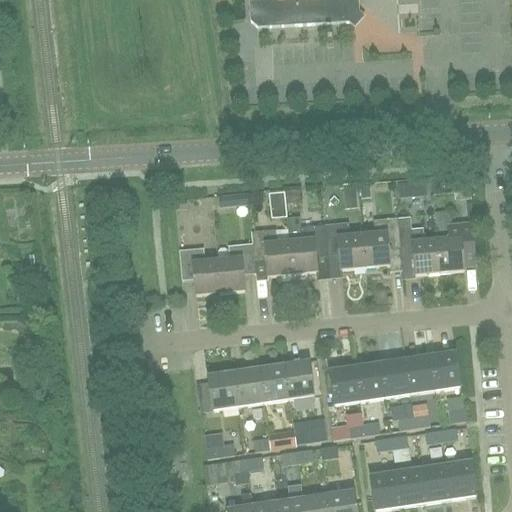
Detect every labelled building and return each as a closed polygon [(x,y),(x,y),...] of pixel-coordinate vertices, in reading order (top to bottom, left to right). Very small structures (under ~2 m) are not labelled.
[(248,0),(250,23),(257,30),(349,24),(359,13),(358,0),(248,0)] [(433,198),(454,195),(453,179),(432,181),(433,198)] [(271,206),(285,205),(284,195),(270,196),(271,206)] [(439,275),(436,243),(424,245),(422,230),(412,231),(410,218),(397,220),(400,251),(402,263),(413,262),(414,278),(439,275)] [(327,257),(324,227),(300,229),(299,220),(287,221),(288,232),(287,232),(292,278),(317,275),(315,259),(327,257)] [(400,251),(397,220),(373,222),(375,236),(362,238),(365,271),(390,269),(388,252),(400,251)] [(365,271),(362,238),(350,239),(348,225),(324,227),(327,257),(339,256),(340,274),(365,271)] [(439,275),(461,273),(463,273),(462,257),(474,255),(471,227),(447,229),(449,242),(436,243),(439,275)] [(287,232),(275,234),(275,231),(251,234),(252,246),(254,264),(266,263),(267,280),(292,278),(287,232)] [(254,264),(252,246),(228,248),(229,262),(216,263),(220,296),(245,293),(243,277),(255,276),(254,264)] [(220,296),(216,263),(204,264),(203,251),(179,253),(181,283),(195,281),(197,298),(220,296)] [(136,280),(126,281),(128,305),(138,304),(136,280)] [(434,393),(460,389),(455,354),(429,358),(434,393)] [(434,393),(429,358),(404,362),(409,397),(434,393)] [(409,397),(404,362),(378,366),(384,401),(409,397)] [(289,404),(315,400),(310,364),(284,368),(289,404)] [(384,401),(378,366),(353,370),(359,405),(384,401)] [(289,404),(284,368),(258,372),(263,407),(289,404)] [(359,405),(353,370),(327,374),(333,409),(359,405)] [(263,407),(258,372),(233,375),(238,411),(263,407)] [(238,411),(233,375),(207,379),(212,415),(238,411)] [(450,427),(466,425),(464,413),(448,415),(450,427)] [(415,432),(430,430),(429,417),(413,420),(415,432)] [(415,432),(413,420),(397,422),(399,434),(415,432)] [(364,440),(380,437),(379,425),(362,427),(364,440)] [(364,440),(362,427),(349,429),(348,428),(331,430),(333,444),(364,440)] [(442,446),(458,444),(456,431),(440,434),(442,446)] [(305,448),(322,446),(320,434),(304,436),(305,448)] [(442,446),(440,434),(425,436),(427,448),(442,446)] [(391,453),(408,451),(406,438),(390,441),(391,453)] [(270,453),(286,451),(284,439),(268,441),(270,453)] [(270,453),(268,441),(253,444),(255,456),(270,453)] [(391,453),(390,441),(375,443),(377,455),(391,453)] [(207,463),(219,461),(235,458),(233,446),(217,449),(205,451),(207,463)] [(332,462),(338,461),(337,449),(321,451),(322,463),(324,471),(326,481),(334,480),(333,470),(332,462)] [(297,467),(313,465),(314,465),(312,452),(295,455),(297,467)] [(297,467),(295,455),(281,457),(283,469),(297,467)] [(247,475),(263,472),(262,460),(245,462),(247,475)] [(247,475),(245,462),(230,464),(232,477),(247,475)] [(450,503),(476,499),(471,463),(445,467),(450,503)] [(206,488),(220,486),(231,484),(228,465),(203,469),(206,488)] [(450,503),(445,467),(420,471),(425,507),(450,503)] [(425,507),(420,471),(394,475),(400,510),(425,507)] [(388,511),(400,510),(394,475),(368,478),(373,511),(388,511)] [(329,511),(355,511),(353,492),(327,496),(329,511)] [(329,511),(327,496),(302,500),(303,511),(329,511)] [(303,511),(302,500),(277,504),(277,511),(303,511)]
